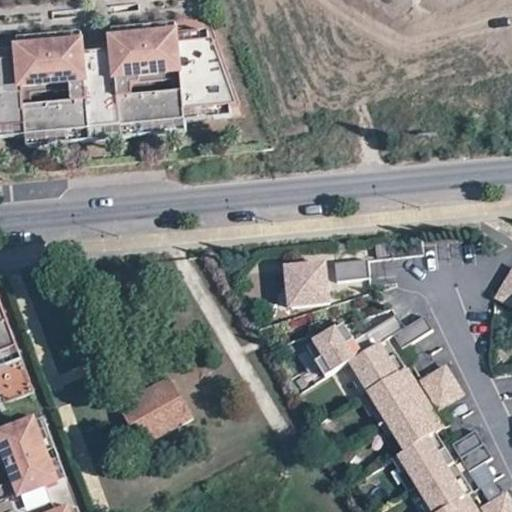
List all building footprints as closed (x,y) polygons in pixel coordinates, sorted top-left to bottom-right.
[(177,36),(176,25),(112,31),(113,42),(177,36)] [(210,43),(209,32),(177,36),(179,46),(210,43)] [(83,45),(82,33),(18,40),(19,51),(83,45)] [(20,60),(0,62),(0,130),(26,128),(27,137),(186,122),(185,112),(231,108),(232,118),(245,116),(242,107),(218,42),(210,43),(179,46),(177,36),(113,42),(114,51),(84,54),(83,45),(19,51),(20,60)] [(19,51),(0,52),(0,62),(20,60),(19,51)] [(232,118),(231,108),(185,112),(186,122),(232,118)] [(39,147),(187,133),(186,122),(35,136),(39,147)] [(26,128),(0,130),(0,139),(27,137),(26,128)] [(367,261),(336,265),(337,281),(369,277),(367,261)] [(330,305),(326,266),(287,270),(291,309),(330,305)] [(511,286),(507,284),(496,303),(511,312),(511,286)] [(0,355),(17,349),(0,302),(0,355)] [(364,337),(372,351),(388,340),(402,332),(394,318),(364,337)] [(363,356),(345,326),(308,349),(326,379),(351,364),(363,356)] [(407,370),(388,340),(372,351),(363,356),(351,364),(370,393),(407,370)] [(0,370),(22,362),(17,349),(0,355),(0,370)] [(419,384),(428,398),(454,382),(445,369),(419,384)] [(425,400),(407,370),(370,393),(388,423),(425,400)] [(118,407),(142,450),(193,421),(171,378),(118,407)] [(454,382),(428,398),(437,412),(462,396),(454,382)] [(444,430),(425,400),(388,423),(406,453),(437,434),(444,430)] [(57,511),(48,488),(59,484),(37,424),(0,438),(0,511),(57,511)] [(451,448),(459,461),(484,446),(476,432),(451,448)] [(455,463),(437,434),(406,453),(400,457),(419,487),(455,463)] [(484,446),(459,461),(468,475),(493,460),(484,446)] [(474,493),(455,463),(419,487),(434,511),(444,511),(468,497),(474,493)] [(482,510),(483,511),(510,511),(511,511),(511,501),(508,495),(482,510)] [(477,511),(468,497),(444,511),(477,511)]
